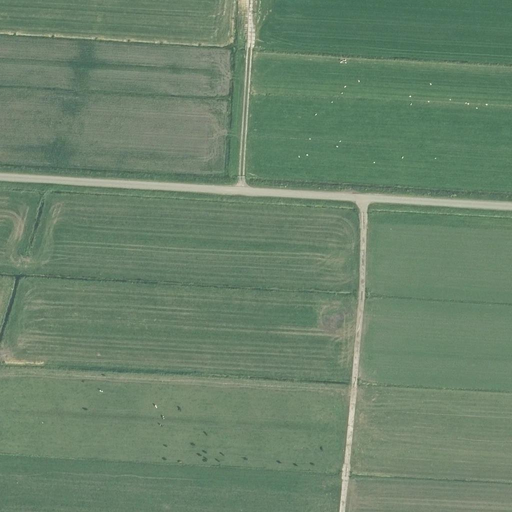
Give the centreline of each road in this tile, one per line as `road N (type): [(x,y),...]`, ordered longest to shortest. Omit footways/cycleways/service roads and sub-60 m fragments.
road 1 (unclassified): [(511,206),(0,176)]
road 2 (track): [(344,511),(364,197)]
road 3 (track): [(252,0),(240,190)]
